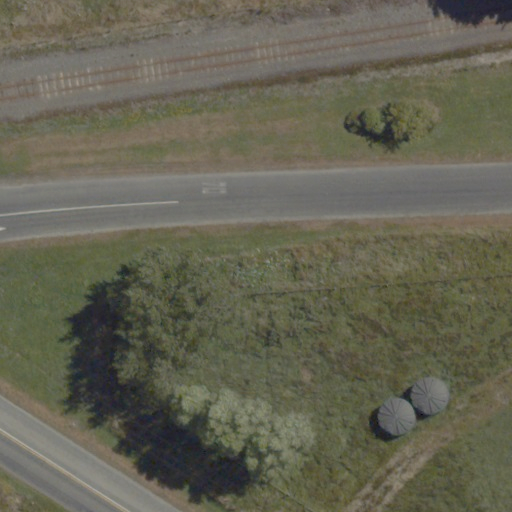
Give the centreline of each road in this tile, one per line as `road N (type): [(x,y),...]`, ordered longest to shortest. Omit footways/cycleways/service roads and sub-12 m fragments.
road 1 (residential): [(0,214),(511,186)]
road 2 (unclassified): [(0,433),(123,511)]
